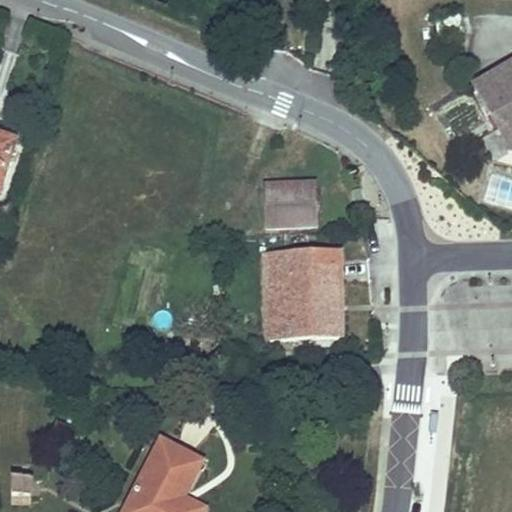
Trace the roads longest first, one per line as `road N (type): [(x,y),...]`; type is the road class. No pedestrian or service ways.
road 1 (tertiary): [(35,0),(361,140),(398,193),(410,260)]
road 2 (tertiary): [(410,260),(409,372),(394,511)]
